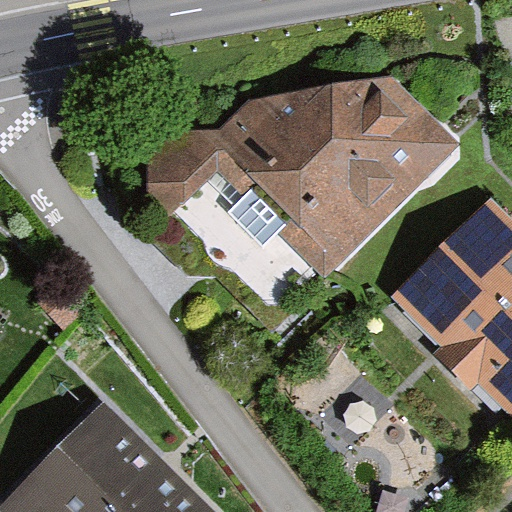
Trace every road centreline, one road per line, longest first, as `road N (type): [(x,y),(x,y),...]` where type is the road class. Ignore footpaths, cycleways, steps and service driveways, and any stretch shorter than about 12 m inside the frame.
road 1 (residential): [(287,511),(50,201),(0,99)]
road 2 (tertiary): [(0,49),(264,0)]
